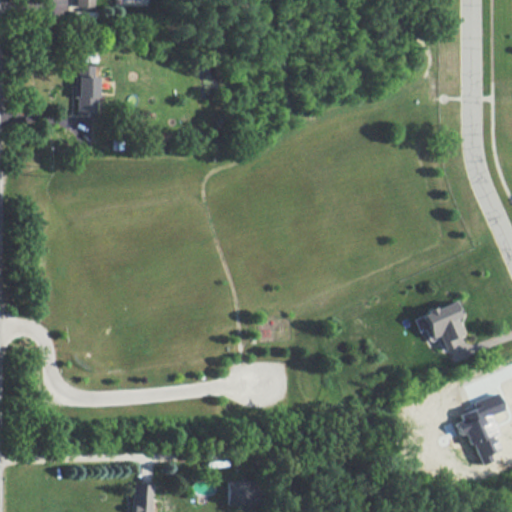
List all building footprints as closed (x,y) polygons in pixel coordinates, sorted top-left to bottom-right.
[(66,0),(54,0),(43,0),(43,17),(67,16),(66,0)] [(75,114),(94,114),(95,65),(75,65),(75,114)] [(442,349),(463,341),(454,317),(460,315),(454,299),(418,313),(428,339),(436,336),(442,349)] [(488,414),(501,410),(495,392),(470,401),(472,408),(457,414),(459,419),(453,422),(457,435),(465,432),(477,465),(490,460),(487,453),(496,449),(492,436),(496,435),(488,414)] [(224,505),(255,504),(254,480),(224,480),(224,505)] [(148,511),(150,484),(129,483),(128,511),(148,511)]
